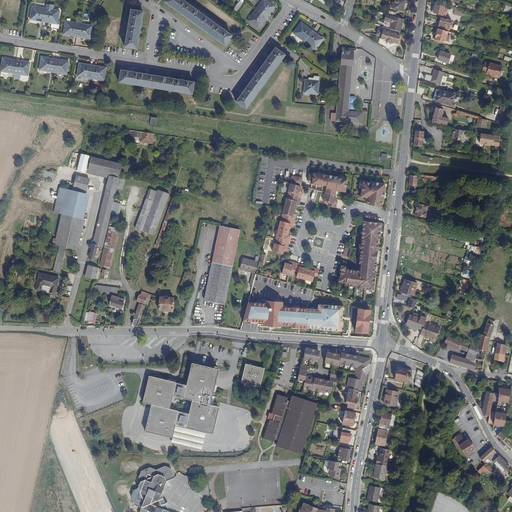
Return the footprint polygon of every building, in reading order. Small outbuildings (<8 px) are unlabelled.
[(166,0),(165,2),(224,45),(231,36),(181,0),(166,0)] [(264,0),(263,0),(248,21),(258,29),(274,7),(264,0)] [(402,11),(404,8),(405,0),(395,0),(394,3),(392,2),(392,4),(391,7),(393,8),(402,11)] [(239,1),(234,9),(237,11),(242,4),(239,1)] [(446,13),(448,8),(435,4),(433,13),(442,16),(445,17),(446,13)] [(51,23),(51,24),(50,28),(59,29),(59,24),(57,24),(59,11),(52,10),(53,6),(46,5),(45,9),(32,7),(30,20),(49,23),(51,23)] [(131,10),(125,47),(136,49),(142,12),(131,10)] [(403,20),(386,15),(385,21),(392,23),(390,30),(400,32),(403,20)] [(451,21),(441,18),(438,27),(449,30),(451,21)] [(65,22),(63,35),(90,39),(93,26),(65,22)] [(293,34),(315,50),(323,39),(301,23),(293,34)] [(447,32),(437,29),(434,40),(444,42),(445,41),(446,35),(447,32)] [(379,30),(378,30),(376,35),(381,36),(380,39),(386,40),(386,42),(391,43),(392,42),(398,44),(400,36),(379,30)] [(275,48),(236,102),(245,109),(284,55),(275,48)] [(348,111),(349,102),(346,102),(347,98),(349,98),(353,52),(347,51),(347,49),(342,48),(336,114),(336,121),(347,122),(361,123),(362,112),(348,111)] [(442,52),(439,51),(436,59),(448,63),(450,55),(444,53),(445,52),(442,51),(442,52)] [(41,58),(39,70),(66,75),(68,62),(41,58)] [(3,59),(0,72),(14,74),(13,78),(27,81),(27,76),(30,63),(3,59)] [(486,74),(491,75),(494,76),(495,77),(498,78),(500,77),(503,67),(489,63),(489,64),(484,62),(482,71),(487,73),(486,74)] [(79,64),(77,77),(104,81),(106,68),(79,64)] [(443,72),(434,70),(431,82),(436,83),(436,85),(439,86),(443,72)] [(119,83),(192,94),(194,83),(121,71),(119,83)] [(305,81),(304,94),(318,95),(319,82),(318,82),(318,78),(313,77),(313,79),(308,79),(308,81),(305,81)] [(455,94),(435,89),(432,100),(451,105),(455,94)] [(501,106),(497,123),(504,125),(506,118),(507,119),(509,108),(501,106)] [(443,109),(435,108),(431,122),(439,124),(439,123),(446,125),(448,118),(441,117),(443,109)] [(414,126),(413,137),(414,138),(415,138),(414,146),(421,147),(422,138),(421,138),(421,136),(421,132),(422,128),(422,127),(416,127),(414,126)] [(465,131),(454,130),(452,140),(463,141),(465,131)] [(151,143),(152,134),(141,132),(140,138),(140,141),(151,143)] [(495,139),(495,136),(481,134),(480,143),(484,144),(484,145),(485,145),(489,145),(499,147),(500,140),(495,139)] [(84,172),(88,156),(83,155),(81,155),(77,169),(77,171),(84,172)] [(109,176),(119,178),(122,164),(88,156),(84,172),(108,178),(109,176)] [(54,178),(55,172),(39,170),(38,177),(54,178)] [(315,184),(319,174),(312,173),(312,174),(308,173),(307,181),(311,182),(310,184),(315,184)] [(336,177),(336,176),(319,174),(315,184),(315,185),(325,186),(325,192),(334,195),(335,190),(344,191),(345,178),(336,177)] [(431,176),(417,174),(416,176),(411,175),(410,179),(409,179),(408,181),(410,182),(409,187),(415,188),(416,181),(429,184),(431,176)] [(88,178),(75,175),(73,188),(85,190),(88,178)] [(102,247),(119,178),(109,176),(108,178),(89,258),(94,260),(97,246),(102,247)] [(300,186),(301,177),(290,176),(290,183),(300,186)] [(370,183),(361,182),(359,196),(366,197),(365,203),(380,207),(381,200),(382,201),(384,188),(383,188),(383,183),(370,182),(370,183)] [(290,183),(287,195),(297,198),(300,198),(302,191),(300,191),(299,191),(299,189),(300,186),(290,183)] [(66,215),(83,220),(89,195),(72,190),(59,187),(53,212),(61,214),(66,215)] [(149,189),(145,199),(153,202),(157,192),(149,189)] [(153,202),(142,231),(154,236),(169,195),(157,190),(157,192),(153,202)] [(334,200),(335,195),(334,195),(325,192),(322,201),(328,202),(336,204),(337,201),(335,200),(334,200)] [(297,198),(287,195),(284,206),(294,209),(295,206),(295,204),(296,205),(298,205),(300,198),(297,198)] [(153,202),(145,199),(135,228),(142,231),(153,202)] [(171,201),(155,246),(160,248),(177,202),(171,201)] [(122,204),(114,202),(111,213),(119,214),(122,204)] [(428,206),(417,204),(415,215),(425,217),(428,206)] [(294,209),(284,206),(281,218),(286,219),(294,221),(296,214),(294,214),(293,213),(293,212),(294,209)] [(84,220),(83,220),(66,215),(61,214),(54,245),(59,246),(61,247),(66,248),(77,251),(84,220)] [(109,221),(99,266),(109,268),(119,223),(109,221)] [(280,221),(278,229),(288,232),(289,229),(289,228),(290,228),(292,228),(293,225),(280,221)] [(380,223),(362,221),(361,239),(358,263),(360,263),(359,271),(351,270),(345,269),(345,267),(341,266),(339,270),(341,271),(338,282),(348,284),(348,287),(356,287),(355,289),(373,291),(375,273),(374,273),(374,269),(375,269),(376,258),(374,258),(375,254),(376,255),(378,244),(377,244),(377,241),(378,241),(380,223)] [(214,253),(233,258),(239,230),(219,226),(214,253)] [(288,232),(278,229),(275,241),(285,243),(288,244),(289,237),(288,237),(287,236),(287,235),(288,232)] [(285,243),(275,241),(272,252),(282,255),(283,252),(283,250),(284,250),(286,251),(288,244),(285,243)] [(60,273),(66,248),(61,247),(59,246),(54,269),(53,271),(60,273)] [(231,267),(233,258),(214,253),(212,263),(231,267)] [(470,255),(468,260),(465,259),(464,262),(473,265),(475,256),(470,255)] [(240,269),(256,273),(257,268),(252,266),(253,263),(243,260),(240,269)] [(281,273),(292,276),(294,271),(296,263),(289,261),(289,262),(288,264),(287,263),(284,263),(281,273)] [(204,300),(224,304),(231,267),(212,263),(204,300)] [(303,265),(299,264),(297,272),(295,277),(304,279),(306,269),(304,268),(302,268),(302,266),(303,265)] [(87,265),(85,277),(96,279),(98,268),(87,265)] [(309,270),(306,269),(304,279),(312,281),(313,276),(315,268),(312,267),(311,269),(311,270),(309,270)] [(54,298),(57,283),(58,278),(39,273),(38,279),(35,290),(40,291),(42,286),(48,287),(50,288),(48,296),(54,298)] [(405,280),(401,292),(401,293),(407,295),(407,294),(413,296),(417,284),(405,280)] [(96,285),(95,292),(118,294),(118,287),(96,285)] [(144,304),(148,294),(141,291),(140,295),(138,295),(136,301),(144,304)] [(416,300),(398,294),(395,301),(401,303),(402,299),(409,301),(407,306),(413,308),(416,300)] [(111,295),(109,305),(121,309),(124,299),(111,295)] [(160,297),(159,310),(172,311),(173,298),(160,297)] [(340,330),(342,306),(318,304),(318,309),(282,306),(283,302),(265,300),(264,303),(248,302),(244,321),(265,322),(265,325),(281,326),(281,324),(291,325),(291,328),(306,329),(307,327),(340,330)] [(133,320),(139,320),(144,305),(139,304),(136,314),(135,314),(133,320)] [(358,309),(355,331),(368,333),(370,310),(358,309)] [(89,312),(88,321),(95,322),(96,314),(89,312)] [(417,328),(422,330),(425,324),(428,314),(423,312),(420,319),(417,317),(418,315),(414,313),(413,316),(410,315),(406,324),(410,325),(409,328),(416,331),(417,328)] [(471,342),(470,345),(486,351),(494,326),(492,325),(487,323),(483,336),(480,335),(478,344),(471,342)] [(440,329),(425,324),(422,330),(420,335),(430,339),(431,341),(434,342),(435,341),(436,341),(440,329)] [(509,343),(511,331),(503,329),(502,334),(499,334),(498,341),(509,343)] [(461,342),(446,336),(443,341),(442,344),(458,350),(459,349),(460,348),(460,347),(460,345),(461,342)] [(470,345),(461,342),(460,345),(460,347),(460,348),(468,351),(470,345)] [(506,345),(497,343),(494,359),(504,362),(507,347),(506,345)] [(486,351),(470,345),(468,351),(465,358),(458,357),(452,354),(449,363),(459,366),(475,370),(486,372),(487,367),(483,366),(486,351)] [(314,349),(307,347),(304,358),(312,360),(314,349)] [(321,351),(314,349),(312,360),(318,361),(321,351)] [(342,355),(328,352),(326,362),(339,366),(340,364),(342,355)] [(342,355),(340,364),(357,368),(359,357),(343,353),(342,355)] [(346,406),(346,410),(352,411),(353,408),(355,408),(358,397),(357,397),(357,395),(358,390),(361,391),(364,381),(366,382),(367,376),(365,373),(366,372),(367,368),(366,367),(369,365),(371,359),(359,357),(357,368),(355,374),(355,377),(358,377),(357,380),(354,379),(349,378),(347,388),(349,388),(348,395),(346,403),(348,403),(348,407),(346,406)] [(151,405),(145,432),(171,438),(175,425),(212,433),(219,407),(210,404),(218,369),(191,363),(186,384),(148,375),(142,402),(151,405)] [(245,364),(241,382),(259,386),(264,368),(245,364)] [(302,364),(298,379),(305,381),(306,375),(309,366),(302,364)] [(395,379),(408,382),(409,378),(409,379),(411,379),(412,375),(411,375),(412,370),(409,370),(397,367),(395,379)] [(331,377),(337,379),(339,372),(332,371),(331,377)] [(425,374),(419,373),(416,388),(423,389),(425,374)] [(306,375),(305,381),(303,387),(312,389),(315,377),(306,375)] [(315,377),(312,389),(324,392),(324,391),(331,392),(333,383),(336,384),(337,379),(331,377),(330,381),(315,377)] [(395,391),(396,388),(387,386),(386,394),(385,398),(383,404),(395,406),(398,392),(395,391)] [(511,390),(499,387),(499,393),(499,395),(498,401),(497,403),(496,413),(495,416),(494,424),(493,425),(504,427),(505,421),(508,407),(508,405),(510,395),(511,390)] [(487,391),(482,412),(484,415),(489,416),(489,415),(490,411),(492,400),(494,394),(487,391)] [(275,414),(273,420),(269,419),(263,438),(277,443),(277,446),(301,454),(317,403),(292,395),(291,398),(277,394),(271,413),(275,414)] [(352,411),(346,410),(343,423),(352,425),(354,416),(352,416),(352,411)] [(379,427),(386,428),(387,425),(389,425),(392,414),(382,412),(379,427)] [(205,433),(176,427),(175,431),(204,438),(205,433)] [(351,429),(342,427),(340,441),(349,442),(351,429)] [(379,429),(376,444),(385,446),(388,431),(379,429)] [(511,443),(506,438),(503,435),(500,432),(500,433),(497,436),(501,441),(499,443),(501,444),(504,447),(506,445),(509,448),(508,449),(510,451),(511,450),(511,443)] [(204,440),(174,433),(173,438),(203,444),(204,440)] [(465,441),(460,434),(454,437),(455,438),(452,440),(456,446),(459,444),(465,455),(467,454),(468,457),(474,453),(472,450),(475,449),(468,439),(465,441)] [(202,446),(173,439),(172,444),(201,451),(202,446)] [(351,449),(340,447),(338,458),(348,460),(351,449)] [(484,462),(488,458),(495,451),(491,447),(480,458),(484,462)] [(378,463),(378,464),(387,466),(388,460),(390,450),(391,450),(381,448),(379,458),(377,458),(376,463),(378,463)] [(503,472),(510,466),(496,452),(495,451),(488,458),(488,459),(492,463),(493,462),(503,472)] [(339,463),(329,461),(327,469),(331,470),(330,476),(339,478),(341,469),(338,468),(339,463)] [(378,464),(376,464),(373,477),(384,480),(387,466),(378,464)] [(488,466),(486,464),(478,471),(480,474),(484,471),(488,466)] [(139,511),(170,511),(169,511),(161,494),(166,481),(174,477),(171,469),(165,466),(156,470),(150,467),(141,472),(138,477),(140,482),(137,488),(133,490),(131,496),(135,505),(141,508),(139,511)] [(489,466),(488,466),(484,471),(487,474),(492,469),(489,466)] [(478,476),(473,480),(476,484),(481,479),(478,476)] [(373,492),(370,492),(368,500),(379,503),(382,488),(374,486),(373,492)]
